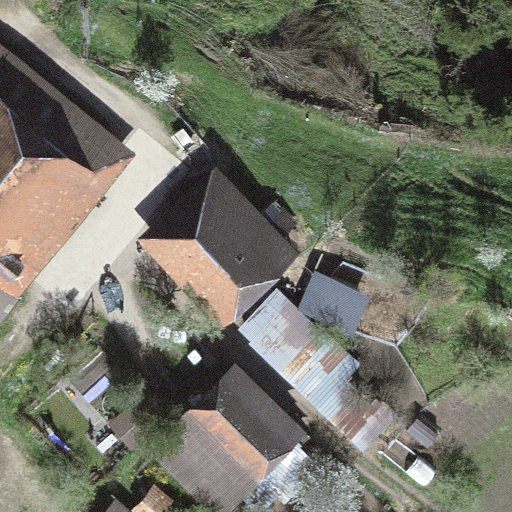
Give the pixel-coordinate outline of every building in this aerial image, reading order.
[(0,301),(34,259),(17,246),(108,133),(0,46),(0,301)] [(250,205),(222,228),(203,205),(155,244),(204,303),(279,240),(250,205)] [(291,291),(254,331),(337,406),(374,366),(291,291)] [(261,467),(276,480),(304,450),(223,377),(159,447),(224,506),(261,467)] [(176,511),(181,506),(156,483),(146,495),(165,511),(176,511)] [(146,511),(124,492),(106,511),(146,511)]
